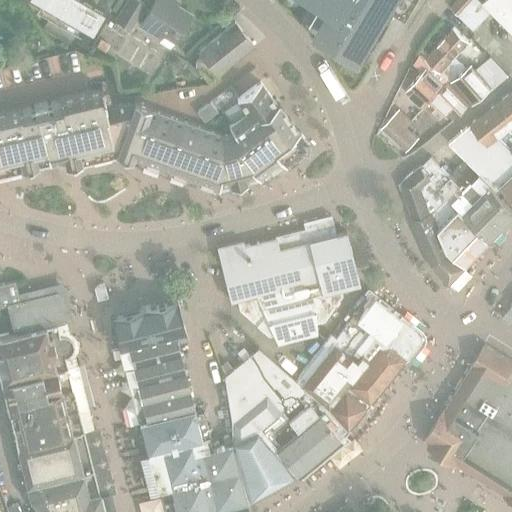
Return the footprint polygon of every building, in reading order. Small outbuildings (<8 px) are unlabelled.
[(86,0),(30,0),(89,34),(103,10),(86,0)] [(168,48),(189,13),(168,0),(152,0),(147,8),(141,5),(142,2),(137,0),(124,0),(114,19),(127,27),(133,18),(138,21),(137,24),(160,38),(158,41),(168,48)] [(323,0),(333,6),(317,33),(341,47),(337,54),(353,63),(357,57),(364,61),(395,10),(405,16),(414,0),(323,0)] [(480,0),(467,0),(455,12),(473,29),(491,10),(480,0)] [(511,0),(483,0),(511,29),(511,0)] [(217,73),(252,44),(233,20),(198,50),(195,53),(197,56),(194,58),(194,65),(207,80),(217,73)] [(442,74),(455,59),(452,56),(467,40),(453,27),(424,57),(442,74)] [(446,78),(442,74),(424,57),(419,53),(412,64),(420,72),(404,89),(423,106),(447,81),(445,79),(446,78)] [(475,68),(491,86),(506,72),(489,54),(475,68)] [(491,86),(475,68),(470,63),(465,68),(455,59),(442,74),(446,78),(450,82),(451,81),(472,102),(491,86)] [(307,141),(306,141),(277,102),(275,103),(259,81),(236,98),(246,112),(228,125),(231,130),(228,132),(222,134),(149,107),(150,105),(134,98),(133,99),(106,106),(101,87),(60,98),(60,100),(46,103),(45,101),(33,104),(34,106),(19,110),(19,108),(0,112),(0,170),(20,166),(20,167),(37,163),(37,161),(48,159),(62,156),(64,164),(81,160),(81,159),(92,157),(109,153),(114,151),(114,152),(131,158),(131,157),(218,188),(218,186),(229,183),(229,185),(246,180),(246,178),(257,175),(258,177),(282,160),(284,163),(304,148),(306,149),(307,141)] [(447,81),(423,106),(440,122),(448,114),(453,118),(469,104),(447,81)] [(505,141),(511,148),(511,90),(466,126),(471,128),(490,148),(505,141)] [(393,138),(405,125),(392,113),(379,127),(392,139),(393,138)] [(405,150),(419,136),(406,124),(393,138),(405,150)] [(450,146),(478,173),(511,203),(511,148),(505,141),(490,148),(471,128),(450,146)] [(511,213),(511,203),(478,173),(463,187),(431,156),(420,165),(436,183),(446,195),(489,238),(511,213)] [(436,183),(420,165),(419,166),(418,165),(399,180),(412,219),(411,220),(432,263),(448,283),(465,265),(447,246),(431,211),(430,187),(436,183)] [(489,238),(446,195),(436,183),(430,187),(431,211),(447,246),(465,265),(490,239),(489,238)] [(345,230),(334,232),(332,222),(274,236),(274,237),(258,241),(243,245),(242,240),(217,246),(230,299),(236,298),(239,309),(268,334),(273,332),(276,341),(316,331),(315,322),(323,320),(341,293),(340,286),(358,282),(345,230)] [(26,331),(57,323),(65,321),(56,290),(20,299),(15,280),(0,284),(0,305),(6,304),(13,328),(24,325),(26,331)] [(99,283),(94,284),(96,292),(97,296),(108,294),(105,281),(99,283)] [(511,295),(500,309),(511,318),(511,295)] [(397,350),(407,358),(419,342),(420,339),(420,334),(417,331),(374,296),(357,317),(352,314),(331,341),(326,337),(294,379),(299,383),(328,409),(379,344),(385,349),(389,344),(397,350)] [(128,346),(175,333),(177,341),(187,339),(176,297),(137,307),(111,314),(118,342),(117,342),(118,347),(119,347),(119,348),(128,346)] [(0,376),(1,382),(67,366),(65,356),(68,355),(72,350),(74,345),(72,339),(68,334),(62,333),(59,333),(57,323),(26,331),(0,337),(0,376)] [(180,351),(177,341),(175,333),(128,346),(122,357),(133,364),(180,351)] [(426,445),(511,498),(511,360),(483,343),(424,437),(429,440),(426,445)] [(406,358),(407,358),(397,350),(389,344),(385,349),(379,344),(328,409),(331,411),(346,430),(347,430),(406,358)] [(339,437),(346,430),(331,411),(328,409),(299,383),(294,379),(257,346),(223,374),(230,419),(231,444),(233,444),(246,498),(248,496),(249,497),(293,473),(293,472),(297,470),(298,471),(339,437)] [(138,382),(184,370),(180,351),(133,364),(126,375),(138,382)] [(7,403),(73,387),(67,366),(1,382),(7,403)] [(142,400),(189,388),(184,370),(138,382),(131,394),(142,400)] [(12,424),(78,408),(73,387),(7,403),(12,424)] [(138,421),(139,421),(193,407),(189,388),(142,400),(136,412),(138,421)] [(17,446),(83,429),(83,428),(85,427),(86,426),(85,423),(84,422),(82,423),(79,413),(81,412),(82,411),(81,408),(80,407),(78,408),(12,424),(17,446)] [(151,452),(201,440),(201,438),(210,436),(205,416),(203,417),(202,411),(195,413),(193,407),(139,421),(147,453),(151,452)] [(27,486),(93,469),(83,429),(17,446),(27,486)] [(202,452),(208,450),(206,439),(201,440),(151,452),(159,482),(167,480),(169,480),(206,471),(202,452)] [(206,471),(169,480),(176,511),(198,511),(246,500),(246,498),(233,444),(231,444),(208,450),(202,452),(206,471)] [(39,507),(99,492),(93,469),(27,486),(31,499),(31,498),(39,507)] [(39,507),(42,511),(104,511),(99,492),(39,507)]
